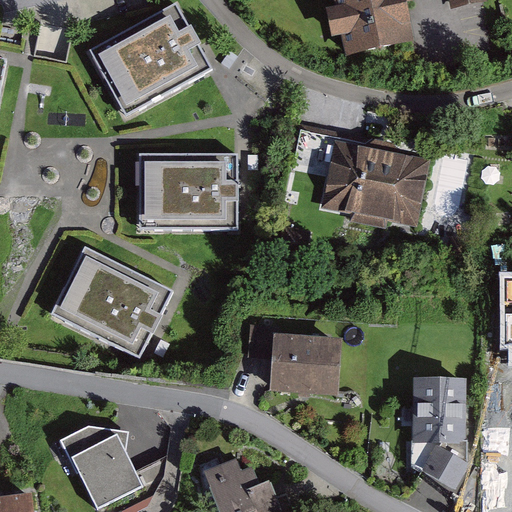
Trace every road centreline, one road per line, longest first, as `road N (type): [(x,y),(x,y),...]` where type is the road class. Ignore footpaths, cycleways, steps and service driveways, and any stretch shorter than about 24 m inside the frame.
road 1 (residential): [(391,511),(261,426),(197,404),(0,372)]
road 2 (residential): [(211,0),(276,62),(331,89),(441,103),(511,88)]
